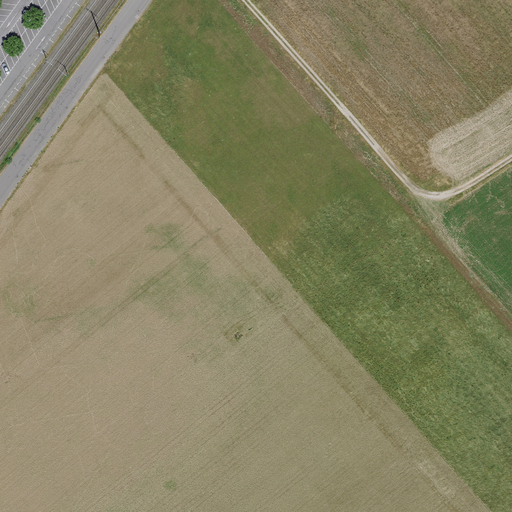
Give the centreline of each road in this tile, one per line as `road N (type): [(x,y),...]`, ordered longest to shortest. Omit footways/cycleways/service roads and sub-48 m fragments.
road 1 (unclassified): [(511,158),(465,187),(418,192),(240,0)]
road 2 (unclassified): [(0,195),(142,0)]
road 3 (residential): [(0,97),(71,0),(26,0),(0,36)]
